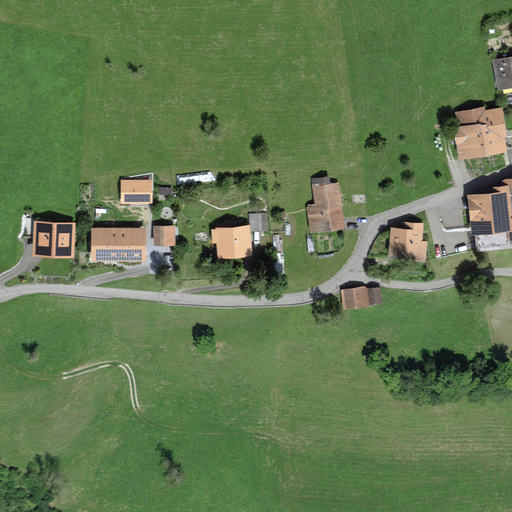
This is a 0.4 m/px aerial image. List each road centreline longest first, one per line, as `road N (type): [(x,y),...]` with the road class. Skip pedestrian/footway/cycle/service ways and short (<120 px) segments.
road 1 (track): [(304,511),(261,503),(156,440),(135,407),(133,372),(119,362),(68,377),(34,373),(0,332)]
road 2 (residential): [(345,274),(292,298),(42,286),(0,293)]
road 3 (unclassified): [(345,274),(370,224),(511,169)]
road 4 (residential): [(511,273),(389,285),(345,274)]
